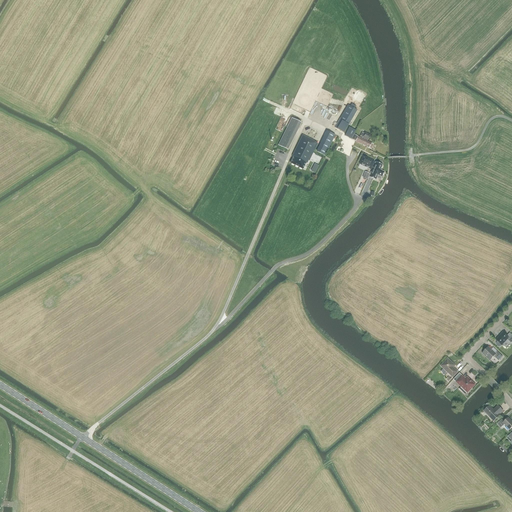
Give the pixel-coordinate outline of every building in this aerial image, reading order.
[(356,110),(354,109),(350,107),(348,106),(334,128),(342,133),(356,110)] [(278,146),(287,150),(301,123),(292,118),(278,146)] [(313,127),(307,138),(312,140),(317,129),(313,127)] [(351,139),(354,134),(355,131),(349,127),(345,136),(351,139)] [(316,151),(324,156),(335,135),(326,131),(316,151)] [(362,132),(359,137),(367,141),(370,135),(365,133),(364,133),(362,132)] [(367,141),(359,137),(354,134),(351,139),(355,141),(371,149),(373,144),(367,141)] [(302,135),(292,156),(291,155),(289,160),(291,161),(290,163),(294,165),(298,167),(303,169),(306,163),(307,163),(308,160),(309,161),(318,143),(313,141),(312,140),(307,138),(302,135)] [(367,158),(363,156),(359,164),(371,169),(374,163),(374,161),(367,158)] [(382,165),(375,162),(368,177),(376,180),(378,175),(382,177),(384,172),(380,170),(382,165)] [(511,335),(509,333),(507,336),(503,332),(496,340),(497,341),(496,342),(496,344),(496,345),(497,346),(498,347),(500,347),(501,346),(507,339),(511,343),(511,342),(511,335)] [(488,347),(482,353),(483,354),(483,353),(490,360),(490,361),(494,356),(498,361),(502,357),(497,351),(494,354),(488,348),(488,347)] [(455,366),(448,359),(441,366),(452,377),(457,372),(453,368),(455,366)] [(465,379),(462,376),(456,382),(467,392),(472,388),(475,385),(473,382),(472,383),(467,377),(465,379)] [(498,415),(503,411),(498,406),(493,410),(489,406),(484,411),(494,421),(499,416),(498,415)] [(510,430),(511,427),(511,421),(508,418),(504,422),(502,419),(497,424),(501,428),(505,424),(510,430)]
